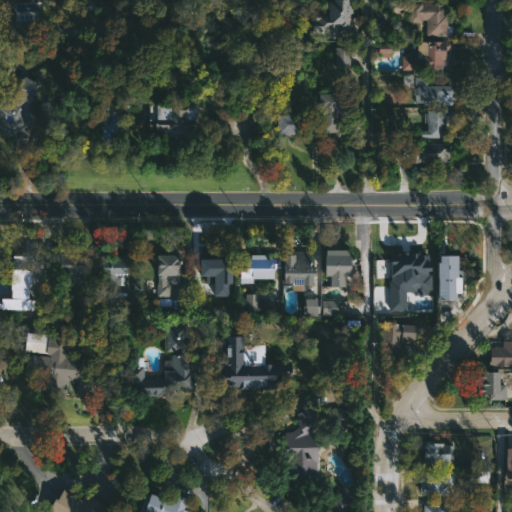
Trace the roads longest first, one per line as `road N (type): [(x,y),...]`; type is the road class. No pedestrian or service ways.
road 1 (residential): [(387,511),(398,416),(492,300),(498,0)]
road 2 (tertiary): [(511,203),(0,201)]
road 3 (residential): [(218,447),(146,434),(0,432)]
